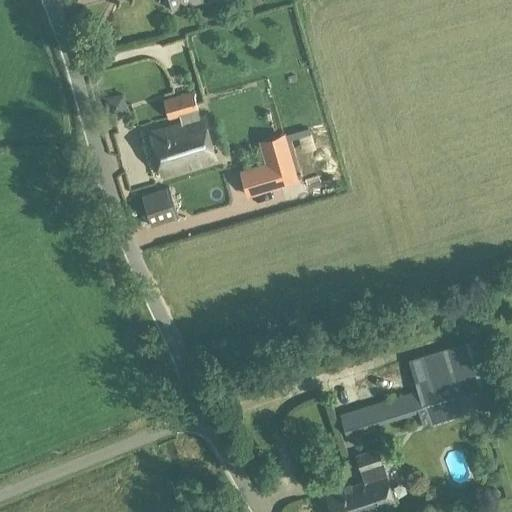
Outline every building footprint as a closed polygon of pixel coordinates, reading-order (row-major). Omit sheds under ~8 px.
[(204,0),(168,0),(172,10),(204,1),(204,0)] [(215,161),(205,119),(200,120),(193,92),(164,100),(169,119),(182,116),(184,124),(150,133),(161,175),(215,161)] [(299,183),(292,160),(267,167),(242,174),(249,197),(299,183)] [(152,227),(225,204),(215,173),(142,196),(152,227)] [(347,435),(421,413),(426,429),(502,406),(482,339),(408,361),(417,391),(341,414),(347,435)] [(330,511),(382,511),(396,508),(378,450),(356,457),(364,482),(325,495),(330,511)]
